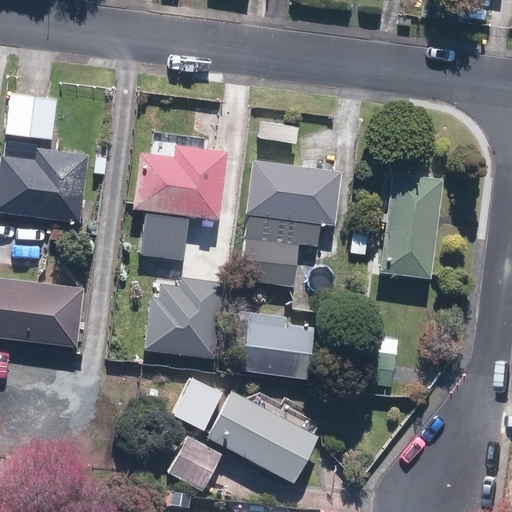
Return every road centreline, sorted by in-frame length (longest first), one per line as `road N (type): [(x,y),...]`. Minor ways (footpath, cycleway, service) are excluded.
road 1 (residential): [(511,82),(0,17)]
road 2 (residential): [(439,511),(489,376),(511,151)]
